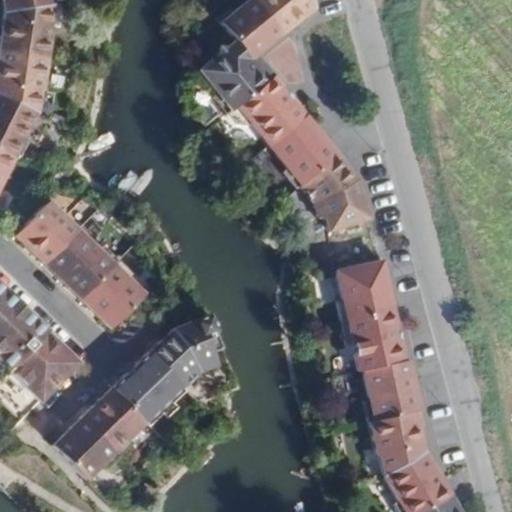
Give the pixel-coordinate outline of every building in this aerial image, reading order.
[(0,0),(3,12),(50,4),(49,0),(0,0)] [(247,0),(219,24),(231,38),(233,41),(249,60),(255,55),(281,34),(253,0),(247,0)] [(253,0),(281,34),(313,9),(309,0),(253,0)] [(0,32),(0,52),(44,59),(49,28),(46,27),(50,4),(3,12),(0,31),(0,32)] [(214,95),(209,99),(223,116),(266,81),(249,60),(233,41),(224,49),(217,48),(216,55),(195,72),(214,95)] [(37,91),(39,91),(40,89),(44,59),(0,52),(0,96),(34,114),(37,91)] [(255,55),(249,60),(266,81),(271,77),(272,76),(255,55)] [(245,126),(248,123),(258,136),(266,146),(303,116),(273,77),(272,76),(271,77),(266,81),(223,116),(231,126),(245,126)] [(0,153),(11,159),(17,162),(21,153),(26,142),(21,140),(34,114),(0,96),(0,153)] [(266,146),(285,169),(280,173),(294,190),(297,186),(335,156),(303,116),(266,146)] [(0,181),(11,159),(0,153),(0,181)] [(322,217),(326,232),(367,219),(355,180),(335,156),(297,186),(311,204),(316,218),(322,217)] [(42,264),(75,230),(46,201),(13,235),(42,264)] [(42,264),(79,300),(116,261),(101,246),(96,251),(75,230),(42,264)] [(142,295),(125,278),(129,274),(116,261),(79,300),(109,329),(142,295)] [(340,323),(391,311),(380,261),(335,271),(341,301),(335,302),(340,323)] [(76,363),(0,288),(0,400),(20,420),(40,400),(76,363)] [(391,311),(340,323),(344,343),(350,342),(356,372),(361,371),(402,362),(391,311)] [(164,335),(146,353),(180,388),(196,372),(199,370),(214,364),(209,353),(219,348),(206,315),(203,316),(169,330),(164,335)] [(160,414),(171,403),(183,391),(180,388),(146,353),(109,389),(142,422),(146,427),(160,414)] [(361,400),(366,423),(368,422),(418,411),(407,361),(402,362),(361,371),(367,398),(361,400)] [(109,389),(80,417),(117,456),(130,443),(126,439),(142,422),(109,389)] [(171,403),(160,414),(164,418),(175,408),(171,403)] [(422,427),(418,411),(368,422),(373,448),(375,455),(377,454),(382,476),(422,452),(417,428),(422,427)] [(61,436),(50,446),(52,448),(83,480),(89,474),(100,464),(104,468),(117,456),(80,417),(68,429),(61,436)] [(422,452),(382,476),(397,501),(392,504),(396,511),(421,511),(448,496),(422,452)] [(457,511),(448,496),(421,511),(457,511)]
